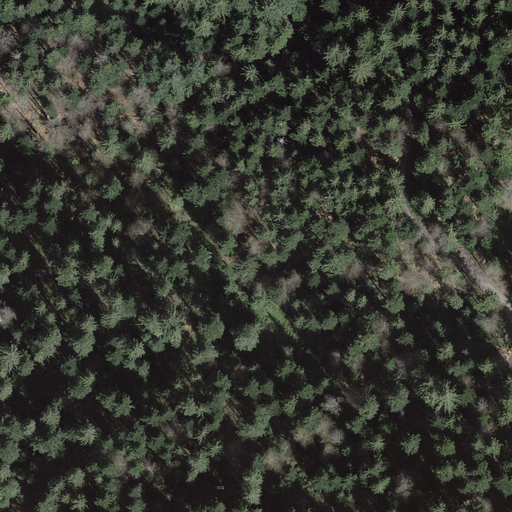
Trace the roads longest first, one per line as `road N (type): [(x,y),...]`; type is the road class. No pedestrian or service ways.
road 1 (track): [(184,511),(244,491),(333,509),(373,505),(406,481),(511,368)]
road 2 (track): [(337,0),(368,25),(403,79),(411,118),(401,195),(411,220),(511,317)]
